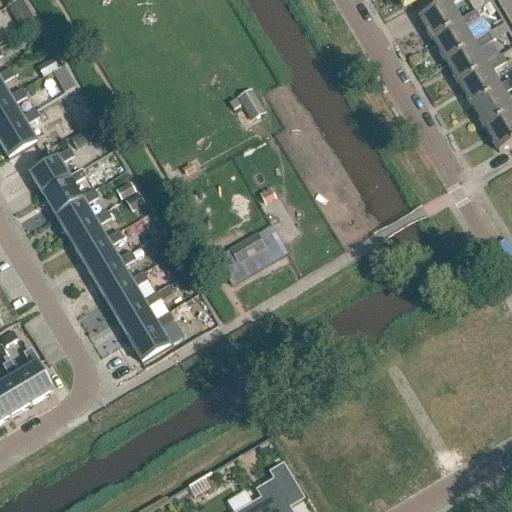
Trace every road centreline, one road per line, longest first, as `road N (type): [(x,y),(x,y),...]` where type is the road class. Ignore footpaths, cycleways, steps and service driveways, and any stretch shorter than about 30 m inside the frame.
road 1 (residential): [(511,284),(344,0)]
road 2 (residential): [(83,390),(86,372),(0,229)]
